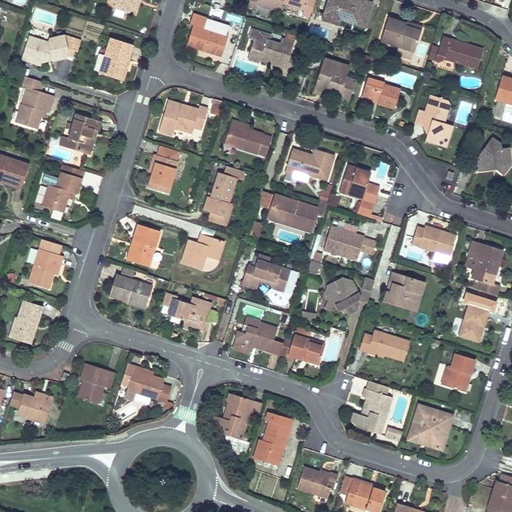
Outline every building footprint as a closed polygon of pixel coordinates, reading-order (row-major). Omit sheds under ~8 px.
[(111,0),(116,1),(114,7),(135,12),(137,4),(133,2),(133,0),(111,0)] [(257,0),(248,0),(247,7),(255,9),(256,4),(257,0)] [(257,0),(256,4),(280,12),(283,1),(305,8),(307,0),(257,0)] [(314,0),(307,0),(305,8),(303,14),(309,17),(314,0)] [(351,0),(351,2),(345,0),(327,0),(324,14),(339,19),(365,27),(372,4),(360,0),(351,0)] [(423,23),(388,12),(379,43),(413,53),(423,23)] [(339,19),(324,14),(322,20),(337,25),(339,19)] [(208,20),(192,15),(189,25),(192,26),(187,43),(206,48),(204,52),(222,57),(228,37),(205,30),(208,20)] [(270,36),(250,30),(249,33),(250,39),(253,40),(248,53),(260,57),(259,60),(282,67),(284,59),(288,61),(293,44),(281,39),(279,45),(268,42),(270,36)] [(29,37),(23,56),(41,62),(43,57),(51,56),(51,60),(65,57),(74,60),(80,40),(65,35),(48,38),(47,42),(29,37)] [(464,44),(440,36),(437,49),(444,52),(447,43),(462,47),(464,44)] [(132,46),(109,38),(98,73),(119,80),(124,64),(127,65),(127,63),(132,46)] [(206,48),(187,43),(186,46),(204,52),(206,48)] [(482,49),(464,44),(462,47),(447,43),(444,52),(441,60),(476,70),(482,49)] [(260,57),(248,53),(246,60),(258,63),(259,60),(260,57)] [(41,62),(23,56),(21,60),(41,65),(41,62)] [(349,67),(323,59),(313,89),(326,93),(327,90),(340,94),(345,78),(349,67)] [(124,64),(119,80),(123,81),(128,64),(127,63),(127,65),(124,64)] [(511,79),(500,76),(493,99),(511,104),(511,79)] [(42,83),(24,77),(22,87),(25,88),(29,89),(24,105),(20,104),(14,122),(36,129),(39,116),(41,111),(45,112),(47,113),(52,97),(39,92),(42,83)] [(355,81),(345,78),(340,94),(327,90),(326,93),(348,100),(355,81)] [(382,83),(364,78),(360,94),(377,100),(376,104),(393,109),(399,91),(382,85),(382,83)] [(29,89),(25,88),(20,104),(24,105),(29,89)] [(377,100),(360,94),(358,99),(376,104),(377,100)] [(445,101),(429,96),(424,112),(418,111),(415,123),(419,125),(426,123),(428,123),(425,134),(423,141),(434,144),(437,136),(442,134),(448,136),(451,125),(442,123),(447,106),(443,105),(445,101)] [(207,114),(216,117),(221,102),(213,98),(207,114)] [(178,105),(167,101),(158,132),(171,136),(173,129),(190,134),(192,129),(200,131),(206,110),(198,108),(197,111),(185,108),(185,111),(177,109),(178,105)] [(100,122),(76,114),(66,147),(84,154),(91,135),(88,134),(90,129),(95,131),(98,132),(100,122)] [(271,138),(263,136),(263,135),(249,131),(238,128),(239,124),(231,121),(223,145),(257,155),(265,157),(271,138)] [(426,123),(419,125),(425,134),(428,123),(426,123)] [(95,131),(90,129),(88,134),(91,135),(84,154),(88,155),(95,131)] [(279,133),(276,143),(284,145),(287,135),(279,133)] [(444,147),(448,136),(442,134),(437,136),(434,144),(444,147)] [(499,145),(491,138),(475,159),(476,172),(484,171),(483,168),(491,167),(494,170),(502,177),(510,168),(508,151),(499,151),(499,145)] [(312,155),(292,149),(284,172),(293,175),(294,171),(326,182),(335,155),(319,150),(317,157),(312,155)] [(177,161),(154,153),(151,163),(155,164),(152,175),(148,187),(167,193),(177,161)] [(29,165),(0,155),(0,179),(5,181),(4,185),(20,190),(29,165)] [(370,173),(347,165),(338,192),(357,198),(374,204),(377,195),(364,191),(367,184),(370,173)] [(239,171),(225,166),(223,173),(218,172),(212,193),(210,198),(206,196),(202,209),(210,212),(224,216),(228,204),(236,180),(239,171)] [(245,173),(239,171),(236,180),(242,182),(245,173)] [(81,179),(60,172),(55,187),(49,185),(42,207),(54,210),(56,205),(65,208),(70,193),(76,195),(81,179)] [(98,189),(101,178),(85,173),(82,184),(98,189)] [(379,188),(367,184),(364,191),(377,195),(379,188)] [(274,197),(271,195),(264,218),(293,227),(295,220),(269,212),(274,197)] [(317,210),(274,197),(269,212),(295,220),(293,227),(310,232),(317,210)] [(369,218),(374,204),(357,198),(353,213),(369,218)] [(232,205),(228,204),(224,216),(210,212),(207,220),(225,226),(232,205)] [(65,208),(56,205),(54,210),(63,213),(65,208)] [(59,221),(61,214),(52,212),(50,219),(59,221)] [(258,239),(262,224),(251,221),(248,237),(258,239)] [(159,230),(136,222),(131,238),(135,240),(129,260),(147,266),(159,230)] [(348,232),(330,226),(329,230),(346,236),(348,232)] [(455,236),(424,226),(424,228),(417,226),(411,245),(449,257),(455,236)] [(363,236),(348,232),(346,236),(329,230),(323,251),(356,262),(363,236)] [(224,241),(201,233),(198,241),(195,251),(185,248),(181,261),(201,268),(206,255),(218,259),(224,241)] [(135,240),(131,238),(124,259),(129,260),(135,240)] [(198,241),(188,238),(185,248),(195,251),(198,241)] [(502,251),(473,241),(468,256),(477,260),(471,279),(492,285),(496,270),(493,269),(494,265),(498,266),(502,251)] [(63,256),(40,249),(29,283),(49,289),(53,275),(56,263),(61,265),(63,256)] [(314,252),(312,261),(319,263),(321,254),(314,252)] [(270,259),(258,255),(254,268),(248,287),(256,290),(259,280),(260,278),(270,281),(269,284),(273,290),(283,293),(290,271),(268,264),(270,259)] [(313,273),(316,263),(308,261),(305,271),(313,273)] [(254,268),(247,265),(241,285),(248,287),(254,268)] [(9,274),(5,276),(9,285),(13,283),(9,274)] [(423,283),(392,274),(388,286),(392,288),(390,294),(386,292),(384,301),(403,308),(406,300),(413,302),(416,293),(419,294),(423,283)] [(152,287),(116,276),(109,296),(127,302),(128,299),(146,305),(152,287)] [(333,304),(336,309),(336,310),(348,313),(356,309),(351,300),(353,299),(357,299),(358,296),(351,281),(340,278),(326,285),(323,294),(326,300),(327,300),(328,303),(333,304)] [(366,303),(373,281),(365,278),(361,291),(362,291),(359,301),(366,303)] [(316,311),(317,290),(306,289),(305,310),(316,311)] [(419,294),(416,293),(413,302),(406,300),(403,308),(414,311),(419,294)] [(201,301),(222,307),(224,300),(203,294),(201,301)] [(146,305),(128,299),(127,302),(127,304),(145,309),(146,305)] [(190,305),(172,299),(167,316),(185,321),(187,313),(190,305)] [(328,303),(327,300),(324,309),(331,311),(336,309),(333,304),(328,303)] [(37,325),(42,308),(22,301),(17,319),(14,318),(8,338),(26,344),(32,323),(37,325)] [(208,310),(194,305),(191,314),(202,317),(205,319),(208,310)] [(487,311),(467,305),(458,337),(478,343),(481,331),(478,330),(479,326),(483,327),(487,311)] [(303,311),(301,318),(312,321),(314,315),(303,311)] [(205,319),(202,317),(199,325),(185,321),(184,324),(202,330),(205,319)] [(259,322),(246,317),(243,325),(247,327),(245,334),(240,333),(237,331),(233,344),(250,350),(251,347),(252,344),(258,346),(257,349),(269,353),(273,340),(276,329),(259,323),(259,322)] [(31,345),(37,325),(32,323),(26,344),(31,345)] [(291,340),(287,356),(318,366),(324,345),(306,339),(308,332),(295,328),(291,340)] [(408,344),(374,334),(372,339),(363,336),(359,352),(367,354),(368,351),(383,356),(402,361),(408,344)] [(279,354),(287,356),(291,340),(284,338),(283,343),(279,354)] [(273,340),(269,353),(279,356),(279,354),(283,343),(273,340)] [(383,356),(368,351),(367,354),(382,359),(383,356)] [(475,360),(455,354),(449,370),(446,369),(441,386),(460,392),(466,375),(470,376),(475,360)] [(114,372),(85,363),(80,379),(82,379),(87,381),(83,397),(98,402),(104,386),(109,388),(114,372)] [(142,368),(135,366),(128,389),(158,399),(165,380),(152,376),(141,372),(142,368)] [(470,376),(466,375),(460,392),(464,393),(470,376)] [(87,381),(82,379),(77,396),(83,397),(87,381)] [(391,396),(364,388),(362,395),(365,397),(369,398),(366,410),(369,411),(368,417),(360,414),(356,413),(353,423),(355,427),(371,432),(372,428),(380,430),(391,396)] [(53,397),(35,392),(33,398),(51,403),(53,397)] [(15,393),(11,406),(19,408),(22,396),(15,393)] [(253,402),(229,394),(226,402),(228,403),(231,404),(228,416),(231,417),(230,422),(223,420),(217,418),(214,428),(217,434),(232,438),(234,433),(242,436),(253,402)] [(51,403),(23,395),(22,396),(19,408),(17,414),(45,423),(51,403)] [(369,398),(365,397),(360,414),(368,417),(369,411),(366,410),(369,398)] [(231,404),(228,403),(223,420),(230,422),(231,417),(228,416),(231,404)] [(448,415),(418,405),(414,417),(418,418),(412,434),(428,439),(426,446),(437,449),(440,442),(444,443),(449,426),(445,424),(448,415)] [(293,420),(269,413),(266,421),(269,422),(263,441),(260,441),(254,460),(274,466),(279,449),(284,450),(293,420)] [(418,418),(414,417),(407,439),(426,446),(428,439),(412,434),(418,418)] [(394,430),(387,428),(385,436),(392,438),(394,430)] [(401,432),(394,430),(392,438),(398,441),(401,432)] [(232,439),(229,449),(244,454),(248,443),(232,439)] [(284,450),(279,449),(274,466),(279,468),(284,450)] [(319,474),(304,469),(297,490),(327,499),(330,490),(333,491),(338,476),(330,473),(329,477),(319,474)] [(511,478),(500,474),(498,483),(511,487),(511,478)] [(360,482),(345,477),(339,494),(347,497),(355,500),(353,506),(371,511),(378,511),(385,493),(374,490),(359,485),(360,482)] [(511,487),(498,483),(494,482),(485,509),(489,510),(488,511),(508,511),(511,501),(511,487)] [(355,500),(347,497),(345,503),(353,506),(355,500)] [(411,508),(395,503),(392,511),(409,511),(411,508)]
